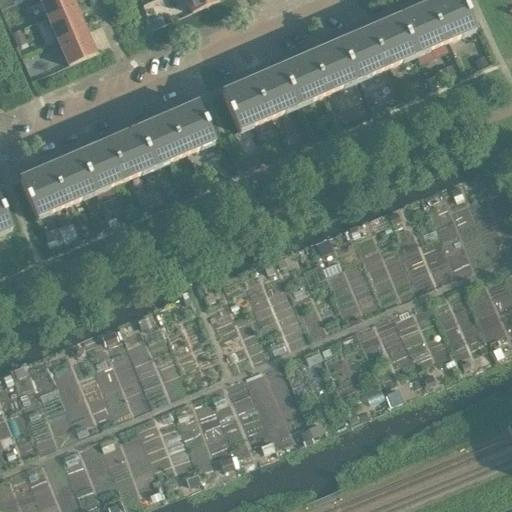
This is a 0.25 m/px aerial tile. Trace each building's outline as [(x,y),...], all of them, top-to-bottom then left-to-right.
[(0,0),(0,7),(1,11),(13,5),(11,0),(0,0)] [(39,0),(49,20),(76,8),(72,0),(39,0)] [(218,0),(185,0),(192,14),(219,2),(218,0)] [(467,9),(462,0),(440,0),(423,7),(374,28),(318,52),(249,82),(222,94),(239,133),(476,31),(467,9)] [(59,44),(86,32),(76,8),(49,20),(59,44)] [(150,22),(154,30),(165,25),(161,17),(150,22)] [(28,43),(23,31),(14,35),(19,48),(28,43)] [(69,67),(96,55),(86,32),(59,44),(69,67)] [(458,80),(452,66),(440,71),(446,85),(458,80)] [(39,69),(28,73),(32,83),(43,78),(39,69)] [(436,76),(426,80),(431,91),(441,87),(436,76)] [(197,104),(172,115),(118,138),(59,163),(19,180),(36,220),(215,144),(197,104)] [(292,139),(282,142),(286,151),(295,148),(292,139)] [(0,235),(12,230),(0,201),(0,235)] [(51,242),(47,243),(51,253),(66,247),(62,238),(52,243),(51,242)]
